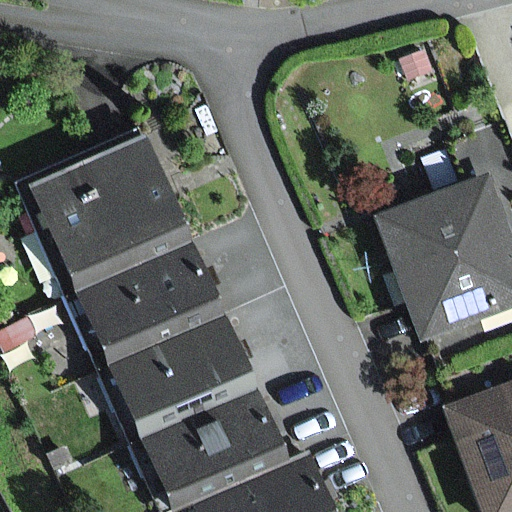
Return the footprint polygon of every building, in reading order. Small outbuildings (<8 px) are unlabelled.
[(181,226),(148,145),(31,193),(64,273),(181,226)] [(511,211),(500,177),(374,219),(418,350),(511,318),(511,211)] [(214,306),(181,226),(64,273),(98,354),(214,306)] [(247,387),(214,306),(98,354),(131,434),(247,387)] [(170,511),(280,467),(247,387),(131,434),(162,511),(170,511)] [(511,511),(511,396),(451,419),(485,511),(511,511)] [(327,511),(314,481),(236,511),(327,511)]
